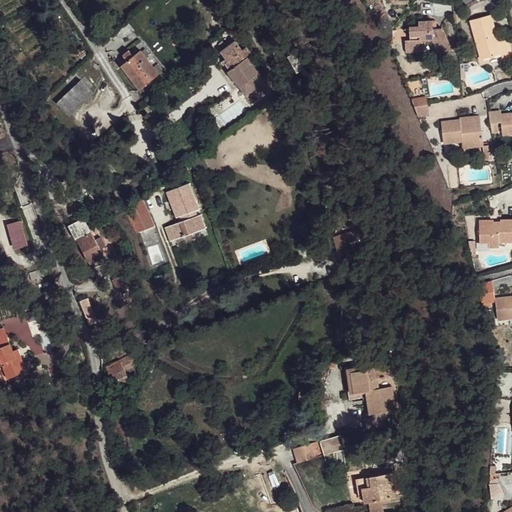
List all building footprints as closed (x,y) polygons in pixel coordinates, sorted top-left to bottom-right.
[(490,15),(469,20),(474,41),(476,41),(482,60),(501,56),(503,63),(511,60),(507,38),(496,40),(490,15)] [(435,23),(422,21),(420,28),(411,26),(409,40),(405,39),(404,48),(412,50),(414,45),(421,46),(422,41),(434,43),(440,58),(452,53),(443,32),(434,30),(435,23)] [(225,52),(237,66),(248,57),(239,42),(225,52)] [(143,51),(124,66),(142,88),(160,72),(143,51)] [(296,52),(290,55),(300,71),(306,68),(296,52)] [(248,57),(237,66),(229,72),(237,84),(240,82),(247,93),(258,85),(254,78),(260,73),(248,57)] [(82,79),(59,102),(71,115),(94,93),(82,79)] [(413,98),(415,118),(430,116),(427,96),(413,98)] [(498,108),(489,110),(491,132),(497,130),(496,123),(501,122),(499,113),(498,108)] [(511,111),(499,113),(501,122),(502,135),(511,134),(511,111)] [(481,116),(460,118),(461,122),(463,141),(464,148),(484,145),(481,116)] [(463,141),(461,122),(441,122),(444,143),(463,141)] [(189,187),(166,194),(177,224),(166,229),(171,241),(206,228),(189,187)] [(123,210),(138,235),(154,228),(145,207),(139,199),(123,210)] [(87,218),(72,226),(92,262),(106,255),(87,218)] [(511,218),(482,219),(481,239),(490,239),(490,244),(501,244),(501,240),(511,239),(511,218)] [(14,249),(28,245),(21,220),(7,225),(14,249)] [(357,232),(339,239),(347,262),(366,254),(357,232)] [(125,273),(114,280),(120,288),(131,281),(125,273)] [(492,284),(476,287),(480,306),(494,304),(496,321),(511,319),(511,297),(494,299),(492,284)] [(89,298),(81,301),(90,324),(99,322),(89,298)] [(0,328),(0,353),(2,353),(10,375),(28,368),(22,352),(18,355),(17,347),(10,332),(3,335),(0,328)] [(155,360),(147,355),(126,363),(131,377),(140,374),(136,362),(147,360),(148,362),(155,360)] [(133,381),(131,377),(126,363),(111,368),(109,378),(113,389),(133,381)] [(393,366),(363,372),(363,393),(369,393),(373,415),(368,416),(371,432),(388,429),(386,415),(402,411),(393,366)] [(357,393),(363,393),(363,372),(354,373),(357,393)] [(120,401),(110,405),(123,450),(133,447),(120,401)] [(323,455),(343,450),(339,435),(319,441),(323,455)] [(314,447),(295,452),(298,464),(318,459),(314,447)] [(135,462),(125,463),(127,475),(138,474),(135,462)] [(356,482),(359,496),(359,501),(367,499),(369,506),(373,506),(373,511),(386,511),(385,504),(400,500),(396,476),(361,480),(356,482)]
